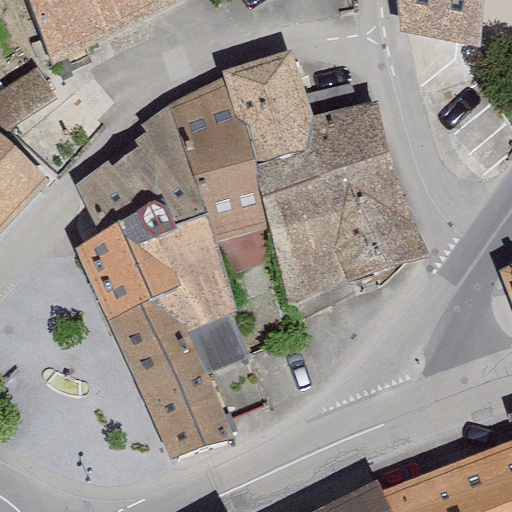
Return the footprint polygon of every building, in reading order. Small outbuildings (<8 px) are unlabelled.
[(145,14),(140,0),(19,0),(45,68),(145,14)] [(140,0),(145,14),(181,0),(140,0)] [(511,0),(396,0),(398,31),(478,44),(511,14),(511,0)] [(225,85),(164,105),(194,199),(210,250),(263,233),(288,310),(433,264),(378,93),(309,115),(290,56),(222,77),(225,85)] [(164,105),(76,187),(91,241),(194,199),(164,105)] [(0,138),(0,234),(48,185),(0,138)] [(210,250),(194,199),(91,241),(75,250),(168,461),(229,438),(202,373),(245,361),(210,250)] [(511,437),(511,407),(501,411),(511,437)] [(511,511),(511,437),(387,493),(395,511),(511,511)] [(381,479),(317,511),(395,511),(387,493),(381,479)]
